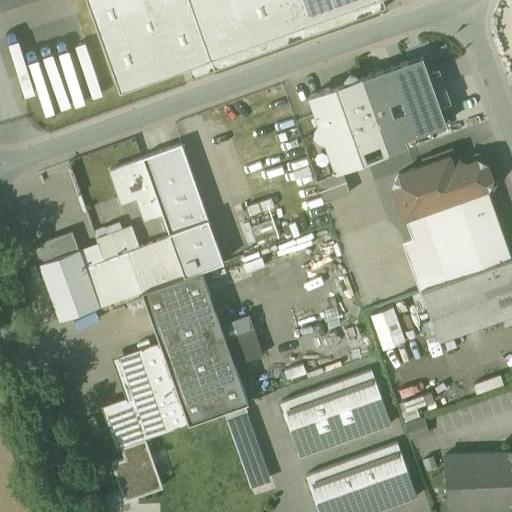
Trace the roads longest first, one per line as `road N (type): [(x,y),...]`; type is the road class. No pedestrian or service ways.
road 1 (residential): [(464,2),(0,163)]
road 2 (unclassified): [(69,511),(0,316)]
road 3 (residential): [(464,2),(511,133)]
